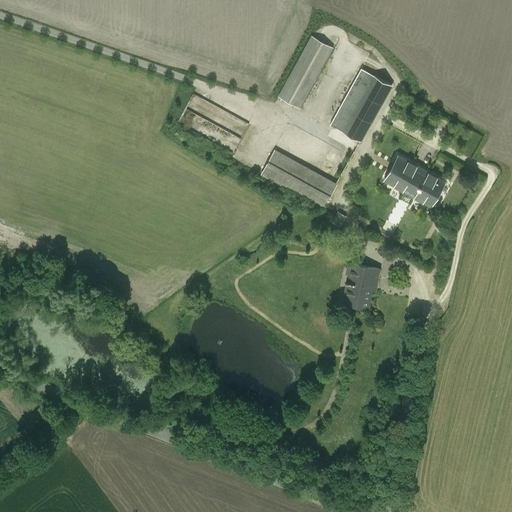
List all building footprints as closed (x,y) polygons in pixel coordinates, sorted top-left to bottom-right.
[(312,36),(279,96),(299,107),(332,47),(312,36)] [(361,68),(330,124),(342,131),(374,75),(361,68)] [(374,75),(342,131),(360,141),(392,85),(374,75)] [(440,152),(424,143),(413,164),(429,173),(440,152)] [(336,184),(275,150),(262,174),(323,208),(336,184)] [(429,173),(413,164),(399,188),(431,206),(445,182),(429,173)] [(360,265),(349,263),(347,273),(348,273),(347,281),(346,281),(345,283),(349,283),(346,301),(357,303),(357,306),(368,308),(373,281),(377,282),(379,268),(360,265)]
